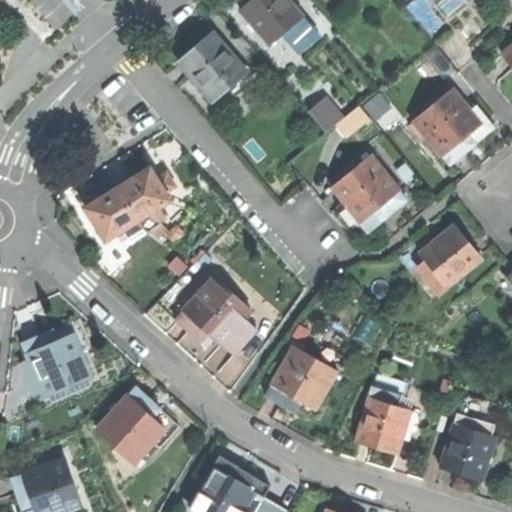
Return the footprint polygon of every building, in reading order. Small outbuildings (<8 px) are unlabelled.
[(250,0),(240,10),(269,43),(289,27),(295,34),(308,23),(288,0),(250,0)] [(195,49),(179,63),(212,100),(232,82),(245,71),(240,65),(213,33),(195,49)] [(511,66),(511,44),(501,53),(511,66)] [(244,62),(240,65),(245,71),(232,82),(240,91),(257,76),(244,62)] [(413,120),(450,165),(467,151),(476,143),(469,134),(482,122),(471,108),(454,87),(413,120)] [(328,129),(345,114),(328,95),(311,110),(328,129)] [(477,104),(471,108),(482,122),(469,134),(476,143),(496,127),(477,104)] [(374,210),(382,219),(394,210),(407,200),(399,190),(401,188),(373,153),(332,185),(350,207),(361,221),(374,210)] [(132,177),(118,186),(138,219),(154,209),(172,198),(167,191),(158,176),(151,165),(132,177)] [(167,170),(158,176),(167,191),(177,185),(167,170)] [(86,205),(107,238),(124,228),(138,219),(118,186),(102,196),(86,205)] [(363,235),(382,219),(374,210),(361,221),(350,207),(344,212),(363,235)] [(162,222),(154,209),(138,219),(146,232),(162,222)] [(132,241),(146,232),(138,219),(124,228),(132,241)] [(167,229),(162,222),(146,232),(157,237),(167,229)] [(438,292),(482,258),(469,241),(456,224),(419,253),(432,269),(425,275),(438,292)] [(209,331),(222,343),(223,342),(245,317),(253,309),(215,275),(184,308),(185,309),(209,331)] [(201,341),(209,331),(185,309),(176,319),(189,330),(201,341)] [(258,329),(245,317),(223,342),(236,353),(258,329)] [(78,318),(55,329),(60,340),(76,333),(82,349),(90,345),(85,334),(78,318)] [(55,329),(24,342),(29,353),(28,354),(46,395),(94,374),(82,349),(76,333),(60,340),(55,329)] [(300,401),(316,409),(339,369),(314,354),(293,343),(270,383),(271,384),(300,401)] [(320,344),(314,354),(339,369),(345,358),(320,344)] [(377,372),(373,386),(394,393),(392,402),(401,405),(408,381),(377,372)] [(294,411),(300,401),(271,384),(265,394),(278,402),(294,411)] [(97,428),(135,463),(154,443),(167,428),(154,417),(162,408),(155,401),(137,385),(97,428)] [(377,446),(399,452),(411,408),(401,405),(392,402),(394,393),(373,386),(357,440),(377,446)] [(181,425),(162,408),(154,417),(167,428),(154,443),(159,448),(181,425)] [(460,472),(482,478),(495,435),(476,429),(479,420),(457,413),(441,466),(460,472)] [(213,464),(190,505),(203,511),(245,511),(248,508),(258,490),(242,481),(249,471),(238,465),(220,454),(214,465),(213,464)] [(23,474),(12,478),(24,509),(35,505),(37,511),(65,511),(66,511),(84,505),(66,457),(23,472),(23,474)] [(271,484),(249,471),(242,481),(258,490),(248,508),(254,511),(255,511),(264,496),(271,484)] [(288,511),(290,510),(264,496),(255,511),(254,511),(248,508),(245,511),(288,511)]
